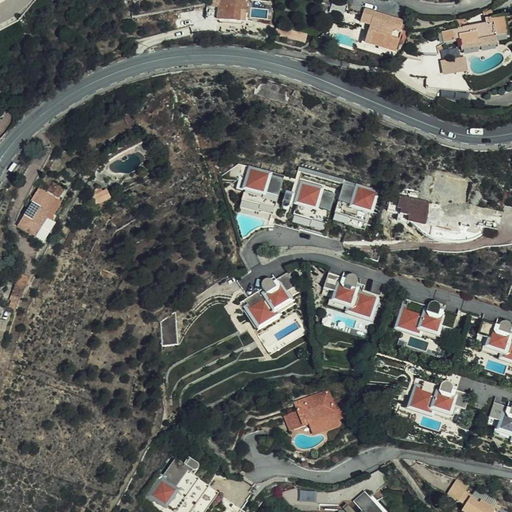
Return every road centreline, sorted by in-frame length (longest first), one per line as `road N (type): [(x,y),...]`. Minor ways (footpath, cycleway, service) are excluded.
road 1 (primary): [(0,158),(43,112),(93,80),(188,54),(248,57),(306,72),(445,130),(511,132)]
road 2 (residential): [(250,277),(303,257),(511,320)]
road 3 (residential): [(262,467),(321,478),(402,453),(511,477)]
